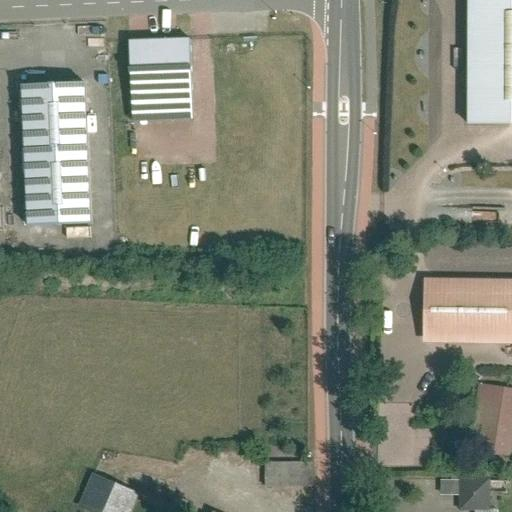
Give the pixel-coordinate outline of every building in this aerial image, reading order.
[(511,0),(467,0),(467,123),(511,122),(511,0)] [(189,37),(127,39),(130,121),(192,119),(189,37)] [(83,79),(17,82),(25,226),(90,223),(83,79)] [(511,277),(418,275),(417,341),(511,343),(511,277)] [(511,439),(511,388),(476,383),(465,450),(509,457),(511,439)] [(315,486),(314,461),(262,462),(262,486),(315,486)] [(130,511),(139,493),(90,472),(76,507),(88,511),(130,511)] [(489,477),(461,477),(461,508),(489,508),(489,477)]
